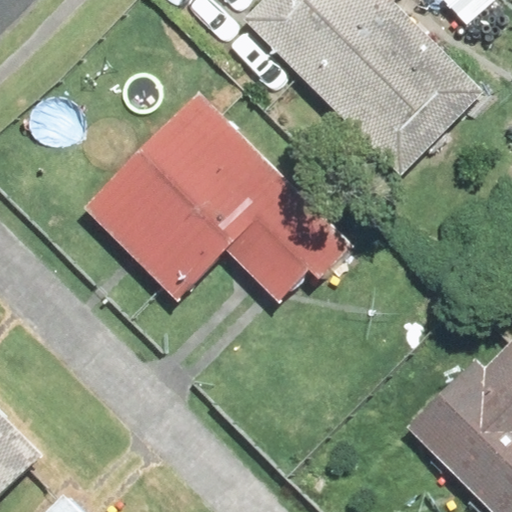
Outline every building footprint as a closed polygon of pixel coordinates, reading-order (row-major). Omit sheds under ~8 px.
[(267,0),(247,19),(408,181),(505,85),(422,1),(422,0),(267,0)] [(365,255),(206,96),(99,203),(204,308),(254,258),(308,312),(365,255)] [(511,511),(511,326),(418,420),(509,511),(511,511)] [(0,385),(0,511),(1,511),(64,450),(0,385)] [(74,511),(60,497),(44,511),(74,511)]
